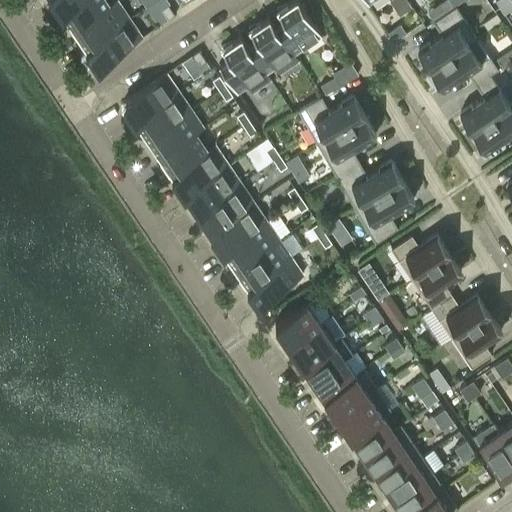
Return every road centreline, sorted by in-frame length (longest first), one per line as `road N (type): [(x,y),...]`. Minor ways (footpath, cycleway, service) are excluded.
road 1 (residential): [(69,105),(347,511)]
road 2 (residential): [(328,0),(440,201),(511,301)]
road 3 (residential): [(352,0),(511,241)]
road 4 (residential): [(232,0),(69,105)]
road 5 (residential): [(0,1),(69,105)]
